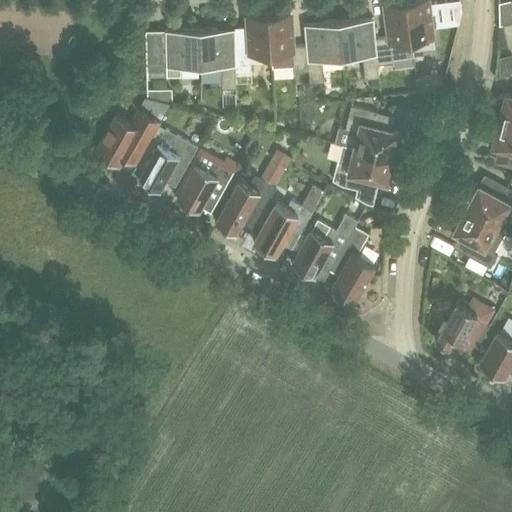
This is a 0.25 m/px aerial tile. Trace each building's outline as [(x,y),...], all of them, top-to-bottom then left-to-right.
[(412,45),(407,0),(385,3),(389,35),(376,37),(378,63),(393,61),(393,56),(413,53),(412,45)] [(429,0),(407,0),(412,45),(434,43),(429,0)] [(291,11),(269,13),(272,59),(272,65),(293,64),(293,70),(309,69),(306,43),(293,44),(291,11)] [(249,46),(236,47),(237,81),(252,80),(251,60),(272,59),(269,13),(247,14),(249,46)] [(379,76),(378,63),(376,37),(374,16),(339,20),(343,56),(363,54),(365,77),(379,76)] [(322,58),(343,56),(339,20),(305,23),(306,43),(309,69),(310,82),(324,81),(322,58)] [(237,86),(237,81),(236,47),(235,27),(200,28),(201,64),(201,69),(222,68),(222,87),(237,86)] [(201,64),(200,28),(166,28),(166,46),(147,47),(147,60),(147,75),(167,75),(181,74),(181,65),(201,64)] [(441,88),(440,74),(416,77),(417,91),(441,88)] [(171,88),(147,89),(148,95),(171,101),(171,88)] [(511,121),(511,93),(505,92),(505,93),(503,93),(502,94),(501,94),(499,95),(499,96),(498,97),(497,99),(497,100),(497,102),(497,103),(498,105),(499,106),(500,107),(501,108),(498,118),(511,121)] [(136,163),(146,146),(161,120),(171,102),(148,95),(145,95),(131,120),(116,112),(94,151),(107,158),(107,162),(114,166),(118,164),(119,165),(124,156),(136,163)] [(315,103),(301,103),(302,117),(315,116),(315,103)] [(358,130),(354,146),(393,156),(396,146),(400,145),(402,136),(399,133),(399,131),(374,125),(377,111),(351,105),(346,127),(358,130)] [(511,121),(498,118),(496,128),(494,128),(493,129),(492,129),(491,130),(490,131),(489,133),(488,134),(488,136),(488,137),(488,138),(489,140),(490,141),(491,142),(492,143),(492,144),(500,146),(496,160),(511,164),(511,121)] [(179,134),(171,148),(158,141),(157,142),(158,142),(139,175),(138,176),(160,188),(161,187),(160,186),(172,166),(182,172),(198,145),(179,134)] [(387,181),(387,179),(392,178),(394,169),(391,166),(393,156),(354,146),(342,143),(338,159),(333,179),(343,185),(358,189),(362,175),(387,181)] [(237,229),(242,220),(252,203),(262,209),(293,155),(277,147),(261,175),(259,174),(256,172),(250,183),(239,177),(238,178),(239,178),(216,218),(216,217),(215,219),(220,221),(218,225),(230,232),(232,228),(237,231),(237,230),(237,229)] [(298,150),(292,159),(302,165),(307,155),(298,150)] [(199,208),(200,205),(206,195),(216,201),(222,191),(234,170),(231,168),(235,161),(223,154),(220,161),(215,159),(209,169),(196,162),(196,163),(178,196),(177,196),(177,197),(180,199),(180,204),(191,209),(195,207),(198,209),(199,208)] [(475,181),(467,195),(471,197),(466,206),(498,223),(504,212),(507,211),(511,213),(511,187),(507,185),(501,196),(475,181)] [(314,182),(302,203),(313,209),(324,188),(314,182)] [(288,206),(276,200),(276,201),(255,239),(254,239),(254,240),(261,245),(262,249),(269,253),(273,251),(275,252),(276,251),(275,251),(290,225),(300,231),(313,209),(302,203),(292,198),(288,206)] [(461,216),(457,214),(450,228),(476,242),(466,260),(487,272),(502,244),(490,238),(498,223),(466,206),(461,216)] [(293,261),(292,262),(296,264),(296,268),(306,274),(310,272),(314,274),(314,273),(325,254),(335,259),(349,234),(318,217),(312,227),(311,228),(293,261)] [(333,283),(332,283),(332,284),(357,298),(357,297),(375,264),(376,264),(376,263),(357,253),(369,232),(355,224),(349,234),(335,259),(330,268),(338,273),(333,283)] [(467,306),(457,300),(448,316),(444,314),(438,324),(442,327),(436,338),(467,355),(470,350),(474,353),(490,324),(486,322),(494,307),(473,296),(467,306)] [(511,333),(510,337),(498,330),(497,331),(497,332),(480,362),(479,363),(489,368),(489,373),(496,376),(499,374),(503,376),(504,375),(503,375),(511,359),(511,333)]
